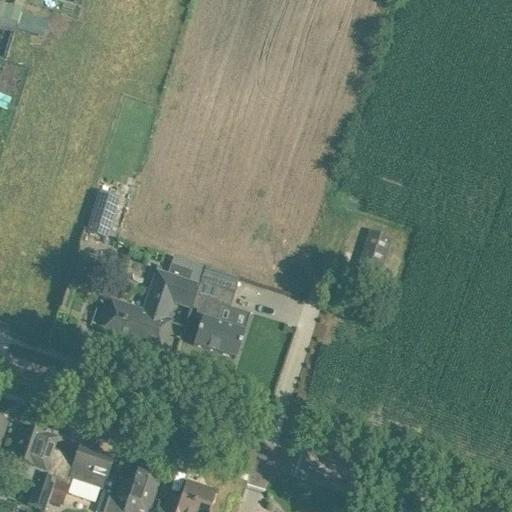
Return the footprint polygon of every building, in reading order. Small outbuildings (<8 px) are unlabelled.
[(21,10),(2,4),(0,3),(0,19),(17,25),(21,10)] [(0,32),(14,34),(17,25),(0,19),(0,32)] [(107,241),(120,203),(96,194),(83,233),(107,241)] [(357,271),(379,279),(392,239),(370,232),(357,271)] [(238,279),(204,268),(200,283),(207,285),(192,334),(208,339),(204,350),(235,359),(243,333),(214,324),(219,307),(228,310),(238,279)] [(101,320),(103,321),(100,332),(160,353),(166,334),(169,323),(165,322),(171,304),(190,310),(198,288),(156,273),(142,314),(110,303),(106,313),(103,312),(101,320)] [(22,428),(11,461),(45,473),(56,440),(22,428)] [(78,447),(67,480),(102,492),(113,459),(78,447)] [(103,511),(148,511),(158,486),(146,482),(150,471),(138,467),(132,486),(114,479),(113,481),(109,479),(99,507),(105,509),(103,511)] [(54,481),(38,476),(29,506),(45,511),(46,511),(49,503),(47,502),(54,481)] [(70,486),(66,485),(54,481),(47,502),(49,503),(63,507),(70,486)] [(165,503),(162,511),(208,511),(215,493),(186,483),(184,488),(177,508),(165,503)]
